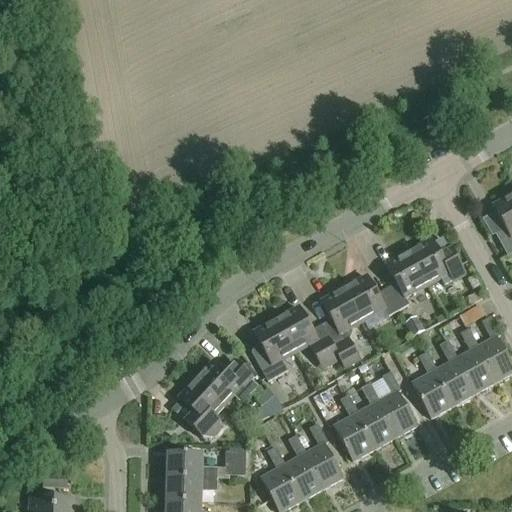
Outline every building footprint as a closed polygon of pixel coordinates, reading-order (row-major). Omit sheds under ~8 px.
[(507,259),(511,256),(511,199),(493,210),(505,232),(495,237),(507,259)] [(451,256),(441,262),(431,244),(409,257),(426,288),(440,280),(444,288),(463,278),(451,256)] [(426,288),(409,257),(386,270),(396,287),(386,293),(398,314),(408,309),(403,301),(426,288)] [(398,314),(386,293),(376,298),(366,281),(344,293),(361,324),(384,312),(388,320),(398,314)] [(364,363),(347,332),(361,324),(344,293),(321,306),(331,323),(321,329),(341,364),(342,363),(347,372),(364,363)] [(459,320),(465,330),(484,319),(479,309),(459,320)] [(322,374),(341,364),(321,329),(311,334),(299,312),(276,324),(294,355),(308,347),(322,374)] [(416,320),(404,326),(412,340),(424,334),(416,320)] [(494,387),(511,377),(511,370),(497,342),(500,340),(490,321),(481,326),(491,344),(478,351),(475,353),(494,387)] [(286,370),(282,362),(294,355),(276,324),(253,337),(263,354),(253,360),(265,381),(286,370)] [(453,364),(472,399),(494,387),(475,353),(478,351),(469,333),(460,338),(470,355),(457,362),(453,364)] [(451,411),(472,399),(453,364),(457,362),(447,345),(439,349),(449,367),(436,374),(432,376),(451,411)] [(432,376),(436,374),(426,356),(418,361),(427,378),(411,388),(430,423),(451,411),(432,376)] [(242,407),(258,390),(248,381),(250,379),(236,367),(227,377),(214,365),(196,384),(222,408),(232,398),(242,407)] [(395,442),(416,430),(397,396),(400,395),(390,376),(382,381),(391,398),(379,405),(375,407),(395,442)] [(196,384),(178,403),(193,416),(184,425),(206,446),(220,431),(220,425),(213,418),(222,408),(196,384)] [(375,407),(379,405),(369,388),(361,392),(370,410),(358,417),(354,419),(373,454),(395,442),(375,407)] [(268,394),(256,403),(268,419),(280,409),(268,394)] [(354,419),(358,417),(348,399),(340,404),(349,421),(333,431),(352,465),(373,454),(354,419)] [(321,494),(343,482),(324,448),(327,446),(317,428),(309,432),(318,450),(306,457),(302,459),(321,494)] [(281,471),(300,505),(321,494),(302,459),(306,457),(296,439),(288,444),(297,462),(285,468),(281,471)] [(275,511),(287,511),(300,505),(281,471),(285,468),(275,451),(267,456),(276,473),(260,482),(275,511)] [(225,455),(224,479),(245,480),(245,455),(225,455)] [(168,457),(167,481),(217,482),(217,471),(201,471),(202,458),(168,457)] [(43,477),(42,491),(67,492),(68,478),(43,477)] [(166,505),(200,506),(200,494),(217,494),(217,482),(167,481),(166,505)] [(77,511),(78,503),(29,502),(28,511),(77,511)]
